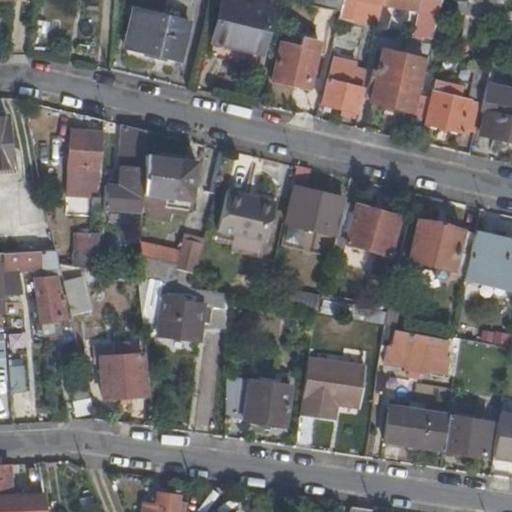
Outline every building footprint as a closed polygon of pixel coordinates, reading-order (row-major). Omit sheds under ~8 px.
[(312,0),(311,8),(340,14),(343,0),(312,0)] [(343,0),(340,14),(340,17),(351,19),(355,0),(359,0),(383,5),(383,0),(343,0)] [(383,0),(383,5),(377,27),(378,28),(384,29),(388,30),(391,14),(387,7),(387,5),(418,12),(412,37),(432,41),(434,29),(438,15),(439,11),(441,0),(383,0)] [(468,5),(443,0),(441,0),(439,11),(501,22),(504,11),(468,5)] [(468,0),(468,5),(504,11),(504,10),(506,0),(468,0)] [(228,55),(226,63),(258,71),(273,14),(222,2),(210,50),(228,55)] [(190,25),(135,12),(126,50),(181,64),(190,25)] [(301,39),(299,48),(280,44),(272,81),(309,89),(318,53),(316,52),(318,43),(301,39)] [(410,50),(429,54),(430,50),(431,43),(412,39),(410,50)] [(208,58),(226,63),(228,55),(210,50),(208,58)] [(423,60),(382,50),(375,78),(369,77),(365,99),(370,100),(369,103),(411,112),(423,60)] [(357,109),(360,110),(361,101),(358,100),(365,73),(354,70),(356,62),(333,57),(321,105),(355,112),(357,109)] [(511,88),(487,83),(475,131),(480,132),(479,136),(511,143),(511,88)] [(469,102),(460,99),(461,94),(445,90),(444,96),(432,93),(425,125),(462,133),(469,102)] [(84,170),(99,172),(101,133),(87,131),(88,121),(72,120),(71,131),(69,130),(66,169),(68,170),(68,179),(83,181),(84,170)] [(102,207),(141,208),(142,195),(144,156),(145,131),(122,126),(118,188),(103,188),(102,207)] [(144,156),(142,195),(147,195),(146,205),(148,205),(163,207),(163,205),(166,206),(171,207),(172,198),(186,200),(190,201),(195,164),(144,156)] [(286,223),(336,235),(336,233),(340,219),(335,218),(339,201),(320,197),(321,194),(305,190),(309,170),(295,167),(290,189),(293,190),(286,223)] [(273,202),(225,191),(217,230),(265,240),(273,202)] [(185,209),(186,200),(172,198),(171,207),(185,209)] [(344,243),(345,244),(389,257),(400,218),(344,201),(340,219),(336,233),(346,236),(344,243)] [(163,207),(148,205),(147,215),(164,218),(166,206),(163,205),(163,207)] [(457,256),(469,258),(474,235),(417,221),(408,262),(436,269),(435,274),(444,276),(445,271),(453,272),(457,256)] [(72,254),(87,254),(88,244),(88,233),(73,233),(72,254)] [(336,233),(336,235),(331,254),(342,257),(345,244),(344,243),(346,236),(336,233)] [(511,275),(511,242),(474,234),(474,235),(469,258),(464,278),(481,282),(509,289),(511,275)] [(142,252),(136,278),(191,288),(201,243),(182,238),(178,257),(153,252),(153,255),(142,252)] [(87,262),(86,269),(96,270),(97,245),(88,244),(87,254),(87,262)] [(0,249),(0,267),(37,266),(35,247),(0,249)] [(35,247),(37,266),(47,265),(43,247),(35,247)] [(59,256),(57,264),(86,269),(87,262),(59,256)] [(47,265),(37,266),(39,276),(48,275),(49,275),(47,265)] [(396,274),(388,311),(395,312),(404,275),(396,274)] [(39,276),(28,276),(34,331),(49,330),(48,319),(55,319),(52,295),(49,296),(48,275),(39,276)] [(80,276),(60,282),(70,316),(90,311),(80,276)] [(213,310),(226,311),(226,295),(163,286),(157,335),(199,341),(202,305),(214,306),(213,310)] [(388,311),(384,325),(394,327),(397,312),(395,312),(388,311)] [(394,327),(384,325),(381,344),(386,345),(384,361),(400,365),(403,349),(431,354),(429,370),(453,375),(459,339),(451,338),(448,337),(447,342),(393,331),(394,327)] [(9,352),(25,350),(22,333),(6,335),(9,352)] [(403,349),(400,365),(429,370),(431,354),(403,349)] [(145,396),(142,355),(99,357),(103,400),(145,396)] [(364,367),(308,358),(300,415),(335,420),(337,406),(358,409),(364,367)] [(20,392),(18,365),(4,365),(5,391),(20,392)] [(78,396),(72,369),(59,370),(61,398),(78,396)] [(376,374),(374,389),(383,391),(385,375),(376,374)] [(225,387),(225,418),(285,426),(291,386),(249,380),(247,390),(225,387)] [(383,440),(443,450),(447,416),(388,407),(383,440)] [(511,460),(511,417),(499,415),(492,457),(511,460)] [(447,416),(443,450),(484,455),(489,423),(447,416)] [(0,511),(39,511),(38,501),(37,493),(5,494),(4,462),(0,462),(0,511)] [(185,511),(187,503),(177,502),(177,497),(158,494),(156,507),(144,504),(142,511),(185,511)]
